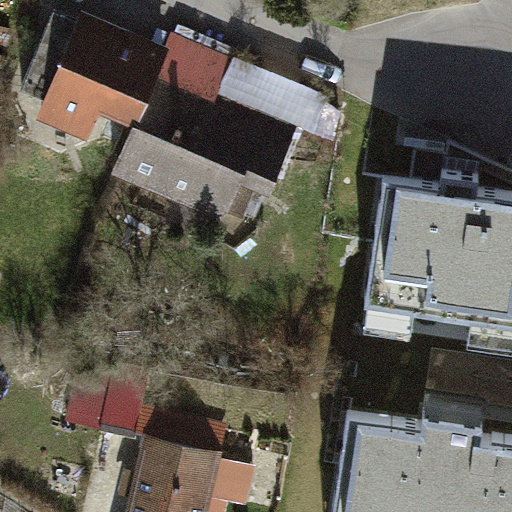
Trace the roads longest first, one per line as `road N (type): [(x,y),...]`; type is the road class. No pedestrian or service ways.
road 1 (unknown): [(471,109),(479,235),(416,511)]
road 2 (residential): [(210,0),(471,109)]
